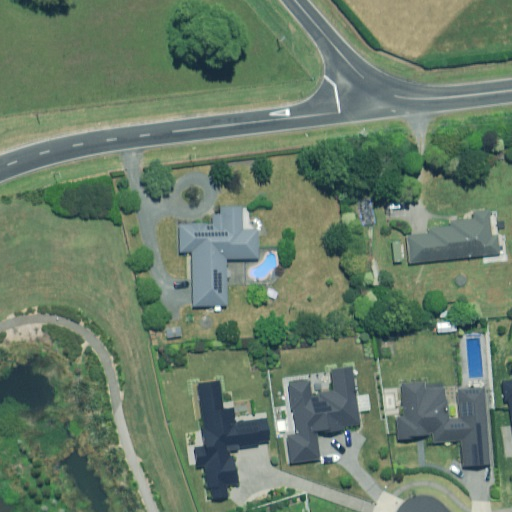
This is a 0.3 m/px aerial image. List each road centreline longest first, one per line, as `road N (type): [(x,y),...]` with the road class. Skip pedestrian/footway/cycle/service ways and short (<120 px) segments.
road 1 (unclassified): [(0,168),(101,140),(340,111),(368,81)]
road 2 (unclassified): [(368,81),(406,100),(511,90)]
